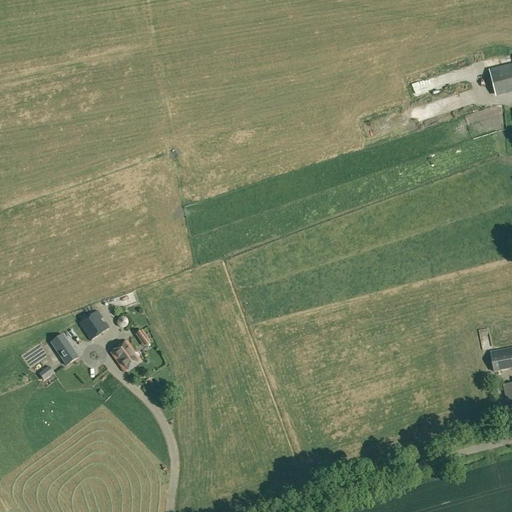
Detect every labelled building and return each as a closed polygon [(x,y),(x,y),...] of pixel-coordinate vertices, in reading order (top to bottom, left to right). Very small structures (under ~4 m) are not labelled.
[(511,64),(489,70),(496,98),(511,93),(511,64)] [(78,324),(91,341),(109,329),(105,322),(103,323),(101,320),(103,318),(98,311),(94,313),(78,324)] [(121,328),(123,328),(124,328),(126,327),(127,326),(128,325),(128,324),(128,322),(128,320),(127,319),(126,318),(125,317),(123,317),(122,316),(121,317),(119,317),(118,318),(117,320),(116,321),(116,323),(117,324),(117,325),(118,327),(120,328),(121,328)] [(136,335),(142,343),(148,339),(142,331),(136,335)] [(50,343),(66,367),(79,358),(63,334),(50,343)] [(110,353),(124,373),(140,361),(139,359),(140,356),(137,353),(135,354),(127,342),(110,353)] [(511,348),(490,352),(494,373),(511,369),(511,348)] [(39,374),(44,382),(54,374),(49,367),(39,374)] [(511,383),(503,386),(508,405),(511,404),(511,383)]
